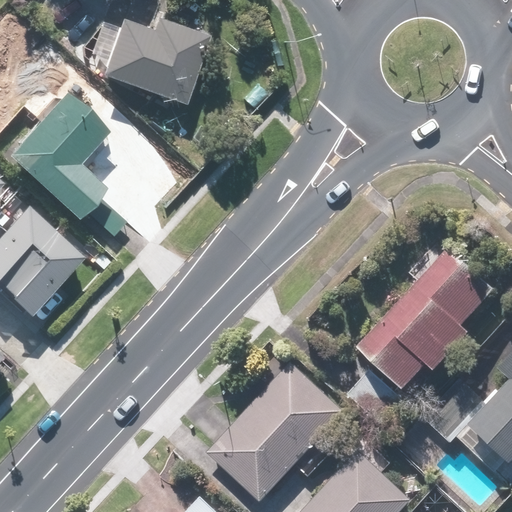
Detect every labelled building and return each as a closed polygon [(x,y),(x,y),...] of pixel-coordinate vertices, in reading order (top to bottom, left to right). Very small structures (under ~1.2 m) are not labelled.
[(144,32),(111,22),(93,79),(178,105),(198,39),(180,33),(184,22),(150,12),(144,32)] [(98,98),(62,65),(41,87),(54,99),(0,156),(0,161),(68,225),(80,212),(108,238),(122,223),(93,196),(97,192),(71,168),(101,135),(81,116),(98,98)] [(0,230),(0,284),(28,310),(82,253),(27,201),(0,230)] [(400,400),(393,393),(418,368),(425,375),(463,335),(455,327),(488,292),(444,249),(347,348),(369,369),(346,394),(377,424),(400,400)] [(511,459),(511,350),(491,374),(502,384),(460,432),(503,470),(511,459)] [(339,412),(286,362),(199,454),(252,505),(339,412)] [(398,511),(407,504),(352,451),(293,511),(398,511)]
